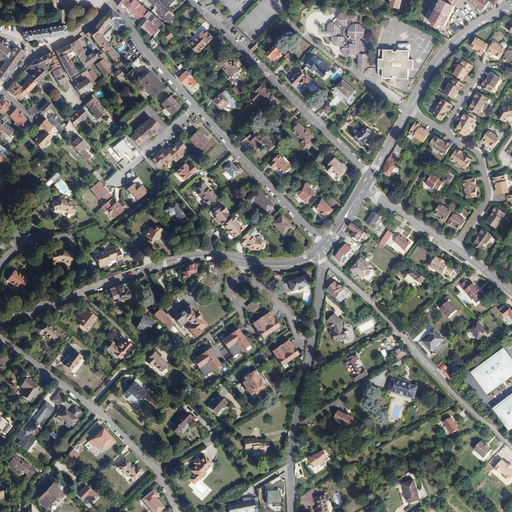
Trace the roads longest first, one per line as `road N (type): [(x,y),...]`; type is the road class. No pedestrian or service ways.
road 1 (residential): [(110,3),(322,244)]
road 2 (residential): [(0,323),(185,259),(280,265)]
road 3 (residential): [(511,446),(324,262)]
road 4 (residential): [(291,511),(292,443),(324,262)]
road 5 (residential): [(372,174),(192,0)]
road 6 (residential): [(155,470),(70,392),(0,344)]
road 7 (residential): [(409,110),(450,46),(510,7)]
road 8 (residential): [(110,3),(87,26),(33,51),(0,95)]
road 9 (residential): [(444,132),(478,154),(488,191),(457,248)]
